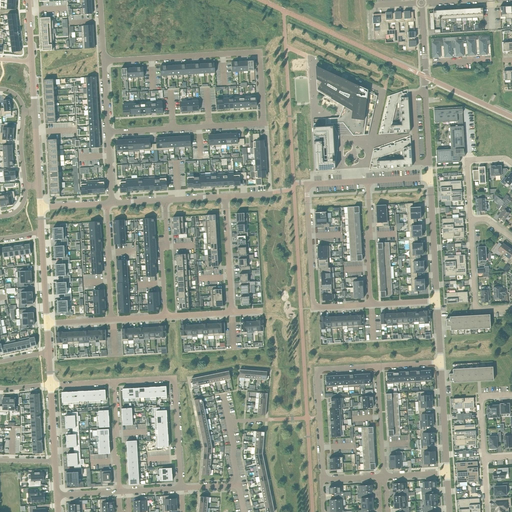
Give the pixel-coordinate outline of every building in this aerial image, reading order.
[(430,30),(434,30),(435,30),(434,20),(440,20),(439,10),(433,11),(433,13),(429,13),(430,30)] [(413,12),(410,12),(410,11),(404,12),(404,13),(404,22),(405,32),(408,32),(408,22),(414,22),(414,21),(414,19),(413,19),(413,12)] [(385,13),(385,14),(386,20),(384,20),(385,30),(388,30),(388,23),(395,22),(395,13),(394,13),(391,13),(391,12),(385,13)] [(404,13),(401,13),(401,12),(394,12),(394,13),(395,13),(395,22),(396,29),(399,29),(398,22),(404,22),(404,13)] [(373,14),(373,17),(372,17),(373,24),(379,23),(380,30),(383,30),(382,14),(380,15),(380,14),(378,14),(373,14)] [(383,30),(380,30),(374,31),(374,34),(375,34),(375,36),(374,36),(375,40),(386,39),(385,35),(393,35),(394,42),(398,42),(398,36),(397,33),(399,33),(399,29),(396,29),(388,30),(385,30),(384,20),(386,20),(385,14),(383,14),(382,14),(383,30)] [(405,32),(399,33),(397,33),(398,36),(405,36),(405,42),(415,41),(414,38),(415,38),(415,32),(408,32),(405,32)] [(479,40),(480,55),(487,55),(486,39),(479,40)] [(467,40),(468,56),(475,55),(474,40),(467,40)] [(415,41),(405,42),(398,42),(398,46),(405,45),(406,51),(408,51),(411,51),(415,50),(415,47),(416,47),(416,41),(415,41)] [(452,57),(451,41),(443,42),(444,57),(452,57)] [(455,41),(456,56),(464,56),(463,41),(455,41)] [(432,42),(433,58),(440,57),(439,42),(432,42)] [(338,118),(353,136),(364,135),(369,92),(367,91),(368,90),(315,66),(317,91),(344,106),(338,118)] [(396,133),(408,132),(406,93),(402,93),(402,91),(389,96),(389,99),(390,99),(390,102),(388,102),(385,114),(386,114),(386,117),(384,118),(382,126),(383,126),(383,130),(381,130),(381,134),(389,134),(390,132),(396,131),(396,133)] [(4,108),(1,108),(1,116),(5,116),(5,114),(11,113),(11,110),(12,110),(11,106),(10,106),(10,100),(3,101),(4,108)] [(462,109),(434,111),(434,123),(435,123),(435,122),(436,122),(439,122),(439,123),(441,123),(442,123),(442,122),(443,122),(446,121),(446,122),(449,122),(450,122),(450,121),(451,121),(454,121),(454,122),(456,122),(457,122),(457,124),(463,124),(462,109)] [(1,124),(0,133),(13,134),(14,128),(7,128),(7,125),(1,124)] [(313,127),(315,171),(335,170),(339,137),(333,124),(325,124),(325,127),(313,127)] [(436,150),(437,163),(460,162),(459,157),(465,156),(463,126),(450,127),(451,149),(436,150)] [(0,133),(0,136),(0,142),(6,143),(6,140),(13,141),(13,134),(0,133)] [(259,134),(253,134),(253,147),(252,147),(252,148),(265,147),(264,143),(263,143),(263,141),(259,141),(259,134)] [(157,144),(153,144),(154,150),(157,150),(163,150),(162,138),(156,138),(157,144)] [(402,150),(411,146),(410,138),(406,139),(406,141),(403,141),(403,140),(394,143),(394,145),(391,146),(391,145),(379,149),(380,150),(376,151),(376,150),(373,151),(370,164),(372,164),(373,168),(377,167),(377,169),(412,167),(411,146),(403,149),(404,160),(381,161),(381,157),(382,157),(382,156),(383,156),(388,154),(390,154),(401,150),(401,149),(402,149),(402,150)] [(150,139),(144,139),(144,151),(154,150),(153,144),(150,144),(150,139)] [(490,166),(491,176),(501,175),(501,177),(504,176),(509,170),(506,168),(501,169),(501,166),(490,166)] [(472,170),(473,181),(479,180),(479,184),(485,184),(485,179),(485,176),(485,175),(485,174),(485,168),(484,167),(478,167),(478,168),(478,170),(478,171),(476,171),(473,171),(473,170),(472,170)] [(266,171),(254,172),(255,172),(256,185),(262,185),(261,177),(265,177),(265,175),(266,175),(266,171)] [(504,177),(500,182),(504,185),(506,183),(511,186),(510,187),(511,188),(511,173),(511,174),(511,173),(506,178),(504,177)] [(121,192),(127,192),(126,178),(126,179),(117,180),(118,186),(120,186),(121,192)] [(440,192),(451,191),(450,181),(440,182),(440,186),(440,187),(440,188),(440,192)] [(450,181),(451,191),(461,191),(461,187),(461,186),(461,185),(461,181),(450,181)] [(62,188),(50,188),(50,194),(55,194),(55,197),(60,197),(60,188),(62,188)] [(14,191),(4,193),(7,206),(13,205),(12,198),(15,198),(14,191)] [(451,191),(440,192),(441,196),(440,196),(441,196),(441,197),(440,197),(440,198),(441,198),(441,202),(451,201),(451,191)] [(461,191),(451,191),(451,201),(462,201),(462,197),(462,196),(461,195),(462,195),(461,191)] [(494,194),(483,195),(483,199),(476,199),(476,211),(478,211),(480,211),(486,211),(486,201),(493,200),(493,194),(494,194)] [(505,208),(511,201),(507,198),(502,205),(505,208)] [(504,222),(507,218),(510,214),(504,209),(498,217),(504,222)] [(247,213),(236,213),(236,218),(236,222),(238,222),(238,225),(237,225),(247,225),(247,221),(247,218),(247,213)] [(389,226),(388,222),(388,216),(376,217),(377,223),(382,223),(383,227),(389,226)] [(327,218),(315,219),(316,225),(323,224),(323,228),(329,227),(329,223),(328,224),(327,218)] [(452,218),(442,219),(442,223),(442,224),(442,225),(442,229),(453,228),(452,218)] [(463,218),(452,218),(453,228),(463,228),(463,224),(463,223),(463,222),(463,218)] [(60,227),(53,228),(53,234),(66,233),(66,227),(67,227),(67,224),(60,224),(60,227)] [(247,225),(237,225),(237,232),(237,233),(238,233),(238,236),(237,236),(237,237),(248,236),(248,232),(245,232),(245,229),(244,225),(247,225)] [(453,228),(442,229),(443,233),(442,233),(443,233),(443,234),(443,235),(443,239),(454,238),(453,228)] [(463,228),(453,228),(454,238),(464,238),(464,234),(464,233),(464,232),(463,228)] [(66,233),(53,234),(54,240),(61,239),(61,242),(68,242),(68,239),(66,239),(66,233)] [(248,236),(237,237),(238,240),(237,241),(238,245),(239,245),(239,248),(238,248),(249,247),(249,243),(246,244),(245,241),(245,236),(248,236)] [(62,246),(54,246),(54,252),(67,251),(67,245),(68,245),(68,242),(61,242),(62,246)] [(503,255),(509,247),(506,244),(505,245),(503,243),(501,246),(497,244),(492,251),(496,254),(498,255),(499,254),(500,254),(500,253),(503,255)] [(249,247),(238,248),(238,252),(238,256),(240,256),(240,259),(239,259),(254,259),(253,255),(248,255),(248,252),(247,248),(249,248),(249,247)] [(486,260),(485,247),(478,248),(478,261),(486,260)] [(511,248),(509,247),(503,255),(506,257),(505,258),(505,259),(505,260),(506,261),(510,264),(511,261),(511,254),(511,255),(511,254),(511,250),(511,248)] [(415,255),(423,255),(423,249),(409,250),(410,259),(413,258),(412,255),(415,255)] [(67,251),(54,252),(55,258),(62,258),(62,261),(69,260),(69,257),(67,257),(67,251)] [(448,256),(444,256),(444,260),(444,261),(444,262),(445,266),(455,265),(455,255),(453,255),(453,252),(448,253),(448,256)] [(465,255),(455,255),(455,265),(466,265),(465,261),(466,261),(465,261),(465,259),(466,259),(465,259),(465,255)] [(254,259),(239,259),(239,263),(239,268),(240,268),(240,271),(250,270),(250,266),(248,266),(248,264),(248,259),(254,259)] [(63,264),(55,264),(55,270),(68,270),(68,264),(69,264),(69,260),(62,261),(63,264)] [(455,265),(445,266),(445,270),(445,271),(445,272),(445,276),(456,276),(455,265)] [(466,265),(455,265),(456,276),(466,275),(466,271),(466,270),(466,269),(466,265)] [(23,268),(16,268),(17,271),(17,278),(31,277),(31,271),(23,271),(23,268)] [(68,270),(55,270),(56,276),(63,276),(63,279),(70,279),(70,275),(68,275),(68,270)] [(250,270),(240,271),(241,274),(239,274),(240,278),(240,282),(255,281),(249,281),(249,277),(249,274),(250,274),(250,270)] [(18,283),(17,283),(17,287),(24,287),(24,283),(32,283),(31,277),(17,278),(18,283)] [(363,287),(363,281),(357,281),(357,277),(351,278),(351,282),(353,282),(353,287),(363,287)] [(64,282),(56,283),(56,288),(69,288),(69,283),(71,282),(70,279),(63,279),(64,282)] [(255,281),(240,282),(240,283),(241,282),(241,285),(240,286),(240,290),(241,294),(251,293),(251,288),(251,285),(255,285),(255,281)] [(505,295),(505,289),(502,289),(501,287),(493,288),(494,300),(502,299),(502,295),(505,295)] [(69,288),(56,288),(57,294),(64,294),(65,297),(71,297),(71,293),(67,293),(67,288),(69,288)] [(24,289),(18,289),(18,292),(19,292),(20,298),(19,298),(33,298),(32,291),(25,292),(24,289)] [(481,297),(480,297),(481,300),(481,302),(485,302),(488,302),(488,299),(490,299),(490,295),(490,290),(481,291),(481,297)] [(447,303),(457,303),(457,292),(446,293),(446,297),(446,298),(447,298),(447,299),(446,299),(447,299),(447,303)] [(467,292),(457,292),(457,303),(468,302),(468,298),(467,298),(467,297),(468,297),(468,296),(467,296),(467,292)] [(251,293),(241,294),(242,294),(242,297),(241,297),(241,301),(241,305),(251,305),(250,300),(250,297),(252,297),(251,293)] [(65,300),(57,301),(58,307),(70,306),(68,306),(67,300),(72,300),(71,297),(65,297),(65,300)] [(19,304),(18,304),(19,308),(25,307),(25,304),(33,304),(33,298),(19,298),(19,304)] [(70,306),(58,307),(58,313),(65,312),(66,316),(72,315),(72,312),(71,312),(70,306)] [(26,309),(19,310),(19,319),(34,318),(34,312),(26,313),(26,309)] [(490,316),(446,319),(446,326),(450,326),(450,330),(490,328),(490,316)] [(34,318),(19,319),(20,319),(20,325),(20,329),(27,328),(27,325),(34,325),(34,318)] [(449,381),(493,379),(493,367),(452,369),(453,373),(449,374),(449,381)] [(197,377),(192,378),(192,383),(190,383),(191,387),(199,385),(197,377)] [(0,406),(0,411),(8,412),(9,398),(2,398),(2,406),(0,406)] [(9,398),(8,412),(9,412),(9,411),(14,411),(14,412),(18,412),(18,406),(15,406),(15,398),(9,398)] [(453,409),(463,408),(463,398),(452,399),(453,403),(452,403),(452,405),(453,405),(453,409)] [(473,398),(463,398),(463,408),(474,408),(474,404),(474,402),(473,398)] [(511,416),(511,406),(510,406),(510,403),(501,404),(501,414),(510,413),(510,416),(511,416)] [(499,405),(488,406),(488,409),(487,409),(487,414),(488,414),(488,418),(500,417),(499,405)] [(455,436),(465,435),(464,425),(454,426),(454,430),(454,432),(455,436)] [(475,425),(464,425),(465,435),(475,435),(475,431),(475,429),(475,425)] [(496,436),(490,437),(489,437),(489,441),(490,441),(490,448),(493,448),(493,449),(497,449),(496,448),(498,448),(497,442),(501,441),(501,432),(498,432),(498,433),(496,436)] [(466,445),(465,435),(455,436),(455,440),(455,442),(455,446),(466,445)] [(475,435),(465,435),(466,445),(476,445),(476,440),(476,439),(475,435)] [(168,441),(168,440),(156,441),(156,447),(152,447),(152,450),(162,450),(162,447),(169,447),(169,446),(168,443),(167,441),(168,441)] [(467,462),(467,472),(478,472),(477,468),(478,468),(478,466),(477,466),(477,461),(467,462)] [(457,473),(467,472),(467,462),(456,463),(456,467),(456,469),(457,473)] [(337,473),(343,472),(343,468),(340,469),(340,463),(343,463),(330,464),(330,469),(336,469),(337,473)] [(501,479),(505,479),(505,474),(509,474),(508,468),(499,468),(499,471),(497,472),(494,472),(494,475),(493,475),(493,479),(494,479),(494,480),(498,479),(498,480),(501,480),(501,479)] [(71,472),(66,472),(67,479),(78,478),(78,474),(83,474),(83,469),(81,469),(74,469),(74,470),(71,470),(71,472)] [(111,470),(101,471),(101,476),(101,479),(102,486),(101,486),(108,486),(108,483),(112,483),(112,482),(111,471),(111,470)] [(31,480),(30,480),(30,487),(40,486),(39,480),(43,480),(43,472),(39,473),(39,472),(35,472),(35,473),(31,473),(31,480)] [(457,483),(468,482),(467,472),(457,473),(457,477),(457,479),(457,483)] [(478,472),(467,472),(468,482),(478,482),(478,477),(478,475),(478,472)] [(78,478),(67,479),(67,485),(75,485),(75,488),(84,487),(83,482),(79,482),(78,478)] [(421,491),(429,491),(429,488),(436,488),(435,481),(422,482),(423,488),(421,488),(421,491)] [(400,490),(401,493),(408,492),(408,489),(404,489),(404,483),(393,484),(393,490),(400,490)] [(495,494),(495,495),(507,495),(506,486),(508,486),(508,483),(503,483),(503,486),(494,486),(495,490),(494,490),(494,494),(495,494)] [(357,495),(365,495),(365,492),(372,491),(371,485),(358,486),(358,492),(357,492),(357,495)] [(337,496),(344,496),(344,492),(342,493),(342,486),(329,487),(329,494),(337,493),(337,496)] [(28,490),(28,497),(29,497),(31,497),(31,503),(32,503),(32,502),(44,501),(44,502),(45,502),(44,492),(37,493),(37,489),(28,490)] [(424,500),(424,501),(436,500),(436,494),(429,494),(429,491),(421,491),(421,495),(425,495),(425,500),(424,500)] [(408,496),(408,492),(401,493),(401,496),(394,496),(394,502),(407,502),(407,496),(408,496)] [(361,498),(361,504),(373,504),(372,497),(365,498),(365,495),(357,495),(358,499),(361,498)] [(344,499),(344,496),(337,496),(337,499),(330,500),(330,506),(343,505),(343,499),(344,499)] [(510,497),(496,498),(497,498),(497,502),(495,502),(496,507),(497,507),(496,511),(508,511),(508,508),(507,508),(507,498),(510,498),(510,497)] [(469,499),(469,509),(480,508),(480,504),(480,503),(479,503),(479,498),(469,499)] [(459,510),(469,509),(469,499),(458,500),(458,504),(458,506),(459,506),(459,510)] [(422,507),(422,510),(430,510),(430,507),(437,506),(436,500),(424,501),(424,506),(422,507)] [(408,507),(407,502),(394,502),(394,509),(402,508),(402,511),(409,511),(409,507),(408,507)]
